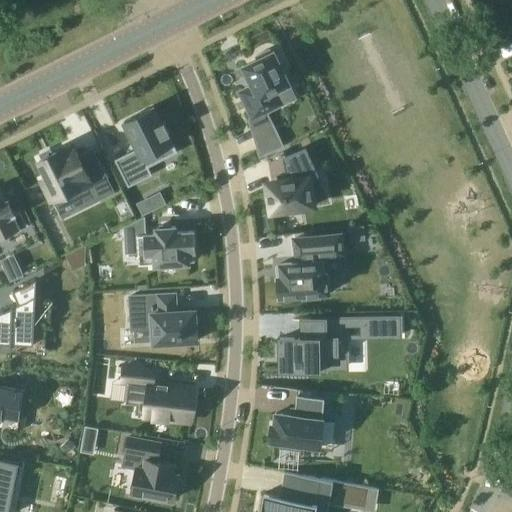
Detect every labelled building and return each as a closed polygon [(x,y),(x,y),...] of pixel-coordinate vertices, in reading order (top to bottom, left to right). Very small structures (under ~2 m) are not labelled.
[(253,85),(240,92),(253,118),(250,119),(253,129),(270,121),(266,111),(282,103),(276,90),(290,83),(274,51),(271,52),(270,48),(256,55),(257,59),(244,66),(253,84),(252,84),(253,85)] [(138,148),(115,159),(129,186),(153,174),(148,166),(177,151),(168,133),(170,132),(164,121),(162,122),(154,106),(150,108),(150,107),(138,113),(138,114),(124,121),(138,148)] [(42,159),(40,160),(48,177),(41,180),(51,200),(54,199),(57,205),(93,188),(98,199),(114,191),(95,154),(81,161),(74,146),(62,152),(61,149),(52,154),(51,153),(42,158),(42,159)] [(282,179),(267,182),(267,186),(269,194),(272,211),(315,203),(310,177),(319,175),(306,147),(283,158),(287,178),(282,179)] [(0,236),(25,225),(19,213),(21,212),(20,210),(14,213),(8,200),(5,202),(0,192),(0,236)] [(147,198),(138,203),(144,215),(153,210),(147,198)] [(144,216),(124,226),(125,238),(137,237),(138,253),(148,252),(149,264),(156,263),(156,264),(189,262),(189,250),(195,249),(194,231),(176,232),(176,226),(157,227),(157,233),(146,234),(144,216)] [(363,226),(350,227),(352,240),(365,239),(363,226)] [(282,276),(278,276),(281,296),(303,293),(304,298),(321,296),(321,291),(330,290),(328,271),(324,271),(323,259),(320,259),(320,253),(343,251),(341,232),(294,238),(296,256),(302,255),(302,261),(281,263),(282,276)] [(18,263),(5,269),(11,281),(24,275),(18,263)] [(0,343),(12,344),(11,354),(34,355),(37,279),(14,291),(19,302),(0,312),(0,343)] [(171,293),(131,296),(132,329),(154,327),(155,342),(198,340),(197,322),(196,322),(195,310),(177,311),(176,304),(172,304),(171,293)] [(311,337),(280,338),(281,355),(281,356),(282,357),(283,357),(284,358),(284,369),(308,368),(308,367),(327,366),(327,357),(348,357),(348,355),(347,336),(342,336),(342,324),(363,323),(363,336),(374,336),(374,335),(401,335),(401,317),(401,316),(311,318),(311,337)] [(124,366),(123,381),(129,381),(126,403),(137,405),(136,414),(155,416),(155,417),(169,419),(169,418),(192,420),(196,387),(169,384),(169,383),(159,382),(158,382),(154,382),(156,369),(124,366)] [(0,386),(0,429),(18,432),(25,390),(0,386)] [(272,424),(271,440),(281,441),(281,447),(301,449),(301,443),(322,445),(324,417),(323,417),(325,397),(298,394),(297,407),(293,407),(293,414),(276,413),(275,424),(272,424)] [(86,427),(84,435),(96,437),(98,429),(86,427)] [(126,452),(124,465),(137,467),(132,491),(175,499),(176,494),(179,494),(182,479),(179,479),(180,474),(172,472),(174,463),(158,460),(158,457),(159,456),(161,444),(161,443),(160,443),(155,442),(129,437),(126,451),(126,452)] [(69,439),(63,445),(69,452),(76,445),(69,439)] [(0,511),(9,511),(20,462),(0,458),(0,511)] [(262,510),(261,511),(316,511),(317,511),(319,501),(307,499),(307,495),(364,505),(367,487),(368,486),(285,471),(285,473),(289,473),(285,496),(265,492),(262,510)]
